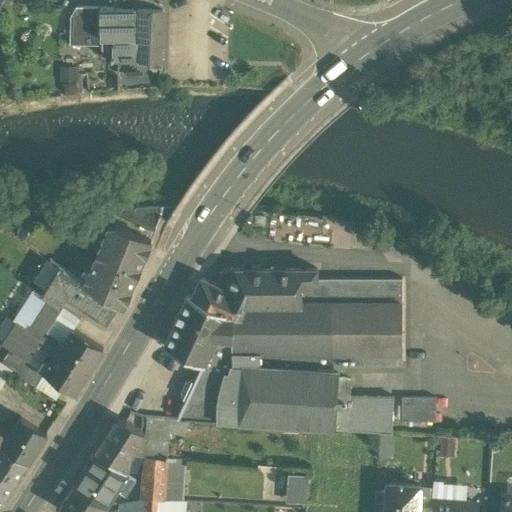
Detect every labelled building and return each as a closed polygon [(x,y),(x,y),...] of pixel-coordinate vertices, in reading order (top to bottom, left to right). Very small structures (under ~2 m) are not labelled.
[(163,6),(152,0),(124,0),(124,6),(101,5),(101,42),(102,54),(111,53),(111,57),(150,57),(150,67),(162,67),(163,6)] [(76,5),(71,13),(71,41),(101,42),(101,5),(76,5)] [(78,90),(77,80),(65,82),(66,92),(78,90)] [(265,215),(254,214),(254,223),(264,224),(265,215)] [(108,225),(91,268),(85,266),(80,279),(118,304),(123,307),(151,238),(116,223),(108,225)] [(80,279),(58,265),(49,280),(53,283),(46,295),(49,297),(59,303),(66,293),(108,320),(118,304),(80,279)] [(204,362),(203,361),(177,416),(187,417),(335,427),(336,409),(348,409),(349,395),(350,377),(339,376),(340,361),(369,361),(402,361),(402,276),(299,276),(300,266),(236,266),(227,286),(201,275),(192,294),(228,311),(204,362)] [(45,286),(40,283),(39,284),(34,281),(31,285),(41,292),(45,286)] [(192,294),(188,292),(164,343),(203,361),(204,362),(228,311),(192,294)] [(49,297),(28,329),(42,337),(46,330),(62,305),(59,303),(49,297)] [(28,329),(17,321),(3,343),(10,348),(27,359),(37,345),(42,337),(28,329)] [(103,346),(67,322),(61,332),(66,336),(62,342),(58,348),(89,368),(103,346)] [(57,337),(46,330),(42,337),(58,348),(62,342),(57,337)] [(58,348),(42,337),(37,345),(48,351),(55,353),(58,348)] [(27,359),(10,348),(0,361),(9,367),(18,373),(27,359)] [(55,353),(50,360),(44,357),(38,366),(74,391),(89,368),(58,348),(55,353)] [(0,361),(0,380),(9,367),(0,361)] [(393,395),(349,395),(348,409),(347,427),(391,431),(393,395)] [(436,396),(402,395),(402,418),(435,419),(436,396)] [(348,409),(336,409),(335,427),(347,427),(348,409)] [(169,416),(149,415),(147,454),(166,455),(167,455),(169,428),(169,416)] [(9,433),(1,444),(27,461),(46,432),(21,416),(9,433)] [(177,416),(169,416),(169,428),(187,429),(187,417),(177,416)] [(117,417),(97,448),(127,468),(128,463),(131,452),(132,447),(135,447),(145,430),(126,418),(119,418),(117,417)] [(9,433),(0,426),(0,443),(1,444),(9,433)] [(0,504),(27,461),(1,444),(0,443),(0,504)] [(127,468),(97,448),(88,463),(74,484),(104,503),(127,468)] [(145,453),(131,452),(128,463),(144,464),(145,453)] [(147,454),(145,453),(144,464),(142,496),(163,497),(166,455),(147,454)] [(308,501),(309,473),(289,472),(289,501),(308,501)] [(419,485),(387,482),(387,491),(385,511),(430,511),(431,504),(418,503),(419,485)] [(98,511),(104,503),(74,484),(60,505),(71,511),(98,511)] [(385,511),(387,491),(375,490),(373,511),(385,511)] [(511,511),(511,495),(505,495),(503,511),(511,511)] [(161,511),(163,497),(142,496),(141,511),(161,511)] [(464,511),(466,501),(432,499),(431,504),(430,511),(464,511)]
